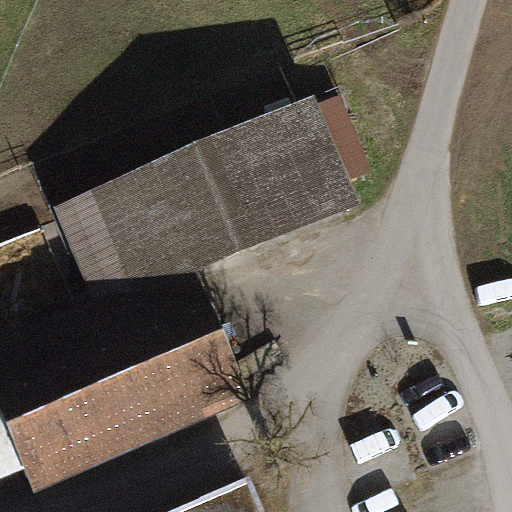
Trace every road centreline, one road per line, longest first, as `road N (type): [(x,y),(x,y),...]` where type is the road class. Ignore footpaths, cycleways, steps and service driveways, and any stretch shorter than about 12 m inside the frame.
road 1 (residential): [(86,511),(261,437),(308,405),(422,232)]
road 2 (residential): [(511,466),(422,232)]
road 3 (residential): [(422,232),(426,161),(469,0)]
